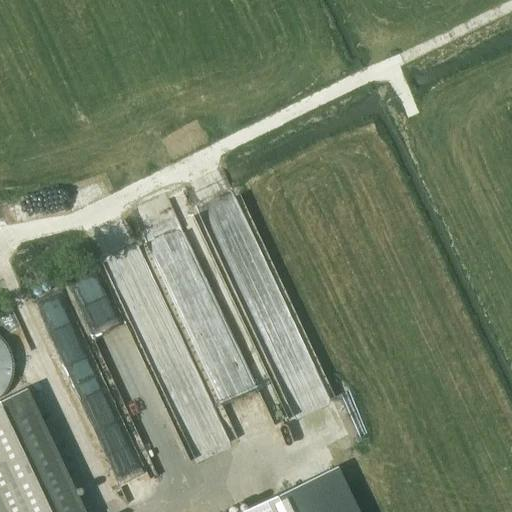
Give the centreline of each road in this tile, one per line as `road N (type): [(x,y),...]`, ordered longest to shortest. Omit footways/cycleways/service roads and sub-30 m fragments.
road 1 (track): [(511,11),(104,213),(0,246)]
road 2 (track): [(0,267),(114,511)]
